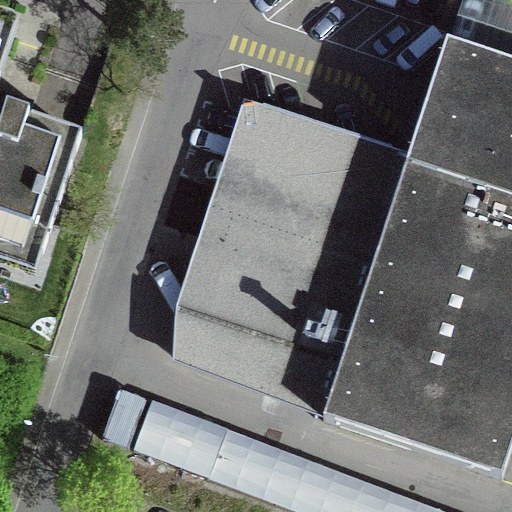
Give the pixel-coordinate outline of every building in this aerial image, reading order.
[(0,239),(43,254),(81,139),(0,111),(0,78),(18,23),(0,17),(0,239)] [(511,67),(446,46),(364,297),(325,416),(323,421),(502,480),(511,448),(511,67)] [(364,297),(410,157),(246,103),(176,311),(194,317),(221,236),(307,265),(303,277),(364,297)] [(179,362),(325,416),(364,297),(303,277),(307,265),(221,236),(179,362)] [(440,511),(152,403),(133,452),(292,511),(440,511)]
